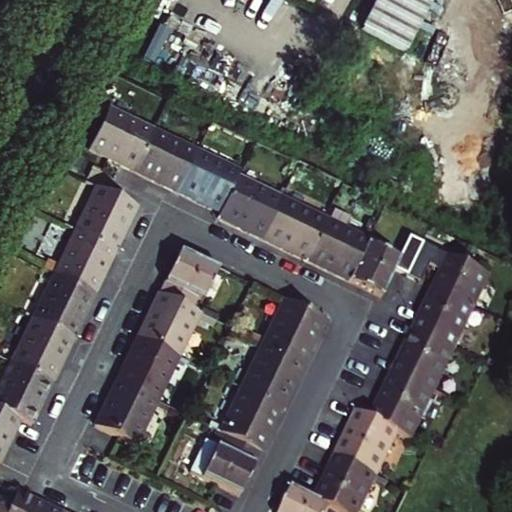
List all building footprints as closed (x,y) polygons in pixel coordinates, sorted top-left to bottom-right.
[(298,0),(276,0),(294,8),(298,0)] [(375,0),(362,31),(406,51),(418,24),(427,29),(439,0),(375,0)] [(130,169),(150,128),(109,108),(89,149),(130,169)] [(141,175),(172,190),(192,148),(150,128),(130,169),(130,170),(141,175)] [(234,169),(192,148),(172,190),(215,211),(232,175),(234,169)] [(213,216),(256,236),(275,195),(232,175),(215,211),(213,216)] [(99,191),(85,184),(64,229),(106,250),(127,205),(99,191)] [(320,216),(275,195),(256,236),(300,258),(320,216)] [(361,236),(320,216),(300,258),(342,278),(360,238),(361,236)] [(106,250),(64,229),(42,274),(85,294),(106,250)] [(391,253),(360,238),(342,278),(375,293),(387,266),(399,272),(414,238),(400,232),(391,253)] [(399,272),(414,278),(421,261),(437,268),(429,285),(468,304),(484,270),(414,238),(399,272)] [(174,253),(153,298),(188,314),(194,301),(199,303),(214,271),(174,253)] [(85,294),(42,274),(21,319),(64,339),(85,294)] [(447,349),(468,304),(429,285),(408,330),(447,349)] [(153,298),(133,340),(174,360),(194,318),(188,314),(153,298)] [(321,322),(279,302),(257,347),(300,367),(321,322)] [(64,339),(21,319),(0,364),(43,384),(64,339)] [(426,393),(447,349),(408,330),(387,374),(426,393)] [(133,340),(112,386),(153,405),(174,360),(133,340)] [(279,410),(300,367),(257,347),(237,390),(279,410)] [(23,425),(43,384),(0,364),(0,363),(0,414),(12,420),(16,422),(23,425)] [(426,393),(387,374),(366,419),(393,431),(406,437),(426,393)] [(112,386),(91,430),(113,442),(132,450),(153,405),(112,386)] [(279,410),(237,390),(216,436),(258,456),(279,410)] [(371,477),(393,431),(366,419),(351,412),(330,458),(371,477)] [(0,446),(12,420),(0,414),(0,446)] [(237,501),(258,456),(216,436),(210,433),(204,448),(197,444),(183,476),(214,491),(237,501)] [(332,511),(354,511),(371,477),(330,458),(310,500),(310,501),(327,509),(332,511)] [(56,511),(57,511),(13,490),(6,504),(2,511),(56,511)] [(325,511),(327,509),(310,501),(310,500),(289,490),(278,511),(325,511)]
